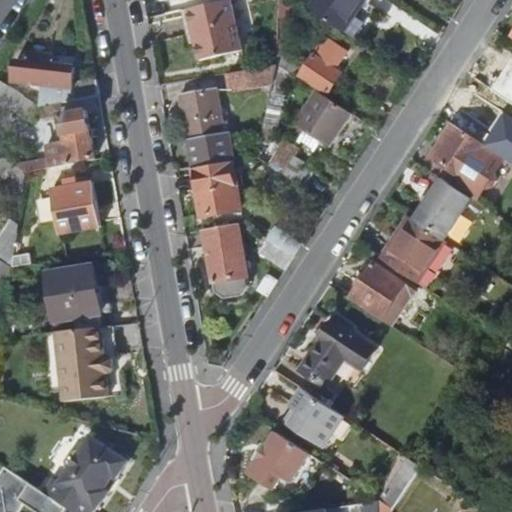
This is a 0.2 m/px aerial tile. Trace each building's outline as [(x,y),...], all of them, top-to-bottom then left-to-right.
[(277,0),(278,12),(287,18),(288,0),(277,0)] [(317,0),(310,10),(342,31),(353,14),(356,15),(365,0),(317,0)] [(189,11),(201,61),(244,51),(233,1),(189,11)] [(301,77),(329,96),(343,76),(336,71),(347,54),(326,39),(301,77)] [(277,51),(277,67),(292,75),(297,68),(283,58),(284,56),(277,51)] [(14,61),(12,81),(26,83),(40,84),(39,92),(60,95),(59,99),(69,100),(69,102),(99,97),(96,81),(72,85),(74,68),(43,65),(35,64),(14,61)] [(274,85),(277,67),(230,75),(233,92),(274,85)] [(511,79),(501,96),(511,103),(511,79)] [(26,83),(25,90),(39,92),(40,84),(26,83)] [(1,101),(31,121),(40,106),(11,86),(1,101)] [(181,97),(188,142),(192,171),(193,171),(233,165),(228,136),(224,137),(223,136),(216,91),(181,97)] [(316,92),(295,125),(332,148),(354,115),(316,92)] [(50,146),(54,169),(75,166),(74,162),(95,159),(87,112),(62,116),(66,143),(50,146)] [(456,126),(434,158),(466,180),(460,191),(477,202),(484,191),(494,189),(499,182),(497,171),(505,159),(488,148),(456,126)] [(272,165),(295,181),(300,173),(290,166),(302,150),(287,140),(272,165)] [(193,171),(204,233),(241,227),(244,227),(233,165),(193,171)] [(443,180),(416,221),(446,242),(473,201),(443,180)] [(54,202),(59,237),(101,229),(93,185),(52,192),(52,193),(54,202)] [(10,218),(0,232),(0,260),(12,268),(14,257),(19,224),(10,218)] [(392,249),(384,261),(418,284),(446,242),(416,221),(396,252),(392,249)] [(204,233),(213,285),(215,285),(216,293),(226,300),(244,297),(251,290),(241,227),(204,233)] [(277,229),(268,241),(270,242),(294,260),(303,247),(277,229)] [(262,255),(287,272),(294,260),(270,242),(262,255)] [(14,257),(12,268),(31,265),(29,255),(14,257)] [(0,270),(2,268),(11,274),(12,268),(0,260),(0,270)] [(375,263),(352,296),(384,317),(382,319),(393,326),(417,291),(375,263)] [(52,275),(60,322),(102,314),(99,292),(96,276),(94,268),(52,275)] [(24,322),(12,323),(12,328),(8,329),(8,335),(24,334),(24,322)] [(104,357),(101,328),(55,333),(63,403),(108,398),(106,375),(109,375),(113,370),(112,360),(107,356),(104,357)] [(333,328),(303,371),(330,389),(350,361),(367,373),(380,352),(351,334),(348,338),(333,328)] [(509,355),(500,350),(494,360),(503,365),(509,355)] [(300,413),(292,427),(326,449),(346,417),(304,389),(292,408),(300,413)] [(292,408),(283,421),(292,427),(300,413),(292,408)] [(313,455),(278,433),(270,446),(268,444),(257,460),(260,462),(251,475),(276,491),(284,478),(294,484),(313,455)] [(130,464),(93,439),(83,453),(81,452),(74,453),(67,464),(68,471),(70,472),(61,485),(55,481),(46,494),(69,509),(72,511),(94,511),(96,510),(98,511),(110,494),(106,492),(115,479),(118,481),(130,464)] [(410,460),(382,503),(394,511),(423,469),(410,460)] [(66,511),(69,509),(46,494),(6,468),(0,476),(0,511),(66,511)] [(381,504),(380,511),(393,511),(394,511),(382,503),(381,504)]
